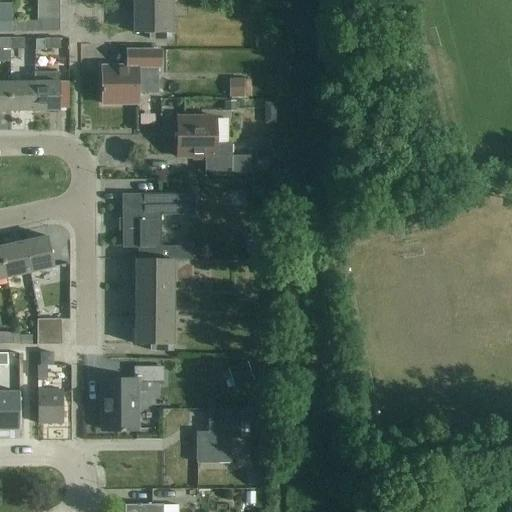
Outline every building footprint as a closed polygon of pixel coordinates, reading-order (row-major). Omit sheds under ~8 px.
[(135,0),(136,33),(134,33),(134,34),(149,34),(149,40),(171,40),(171,0),(135,0)] [(58,7),(36,7),(36,19),(58,19),(58,7)] [(58,19),(36,19),(36,32),(58,32),(58,19)] [(0,32),(11,32),(11,22),(0,22),(0,32)] [(25,22),(11,22),(11,32),(25,32),(25,22)] [(9,40),(0,40),(0,50),(9,50),(9,40)] [(22,40),(9,40),(9,50),(22,50),(22,40)] [(59,50),(58,40),(44,40),(44,50),(59,50)] [(127,67),(101,68),(102,105),(137,104),(137,93),(157,93),(157,68),(160,68),(160,51),(147,51),(127,51),(127,67)] [(241,72),(240,92),(262,92),(262,73),(241,72)] [(58,73),(34,74),(34,83),(34,112),(58,112),(58,82),(58,73)] [(0,112),(9,112),(9,83),(0,82),(0,112)] [(34,112),(34,83),(9,83),(9,112),(34,112)] [(232,172),(251,172),(251,156),(232,156),(231,144),(217,144),(216,118),(176,118),(176,158),(204,158),(204,173),(232,173),(232,172)] [(193,196),(159,196),(122,196),(123,248),(138,248),(138,260),(172,260),(189,261),(190,248),(159,248),(159,215),(193,214),(193,196)] [(47,237),(23,243),(29,273),(54,267),(47,237)] [(29,273),(23,243),(0,247),(0,252),(5,278),(29,273)] [(266,254),(230,254),(230,268),(245,268),(245,262),(266,262),(266,254)] [(135,260),(135,274),(134,345),(149,345),(149,351),(171,352),(172,260),(138,260),(135,260)] [(60,320),(36,321),(36,334),(61,334),(60,320)] [(0,344),(12,344),(11,333),(0,333),(0,344)] [(61,334),(36,334),(36,346),(61,346),(61,334)] [(51,365),(51,354),(40,354),(40,365),(51,365)] [(45,366),(37,366),(37,379),(45,379),(45,366)] [(162,382),(162,368),(134,368),(134,381),(102,381),(102,430),(135,430),(135,382),(162,382)] [(62,391),(37,391),(37,424),(62,424),(62,391)] [(19,393),(0,392),(0,430),(19,430),(19,393)] [(230,464),(230,444),(230,439),(240,439),(240,423),(251,423),(251,410),(208,410),(208,433),(196,433),(196,464),(230,464)]
